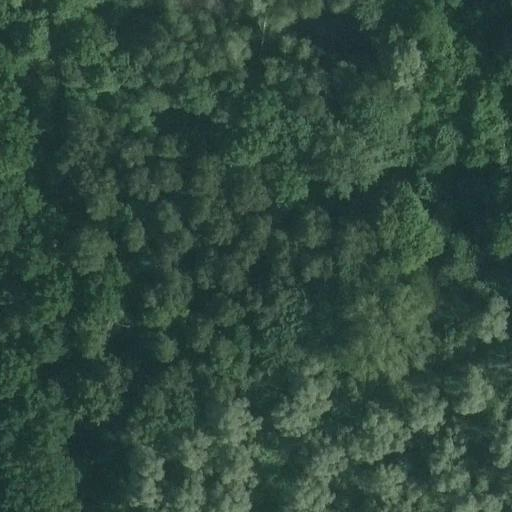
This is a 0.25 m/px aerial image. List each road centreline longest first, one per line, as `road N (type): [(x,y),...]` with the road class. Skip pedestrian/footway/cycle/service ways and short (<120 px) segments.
road 1 (track): [(73,511),(79,403),(54,152),(24,57),(0,16)]
road 2 (track): [(493,0),(461,123),(459,163)]
